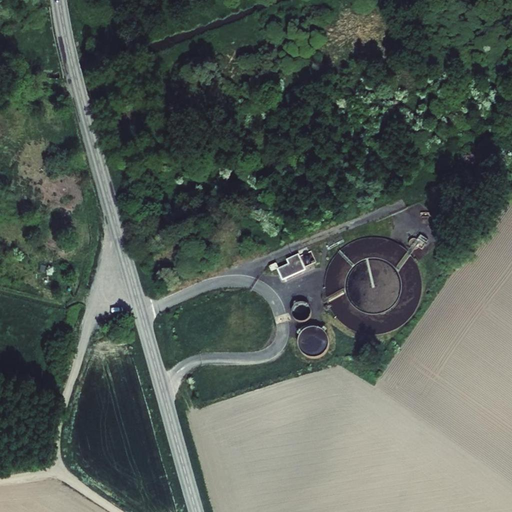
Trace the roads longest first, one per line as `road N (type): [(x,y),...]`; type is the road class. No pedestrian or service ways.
road 1 (tertiary): [(58,0),(195,511)]
road 2 (track): [(131,277),(90,314),(53,449),(63,474),(118,511)]
